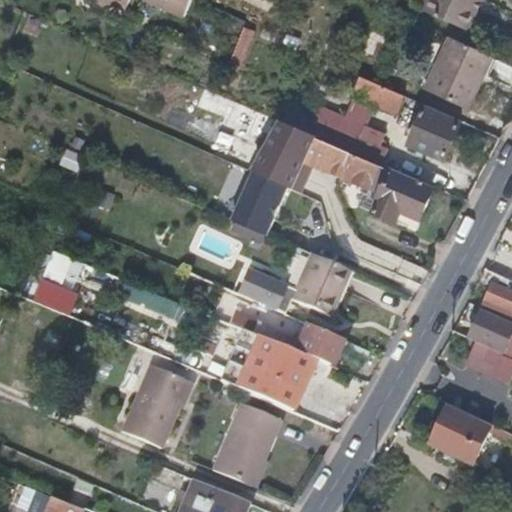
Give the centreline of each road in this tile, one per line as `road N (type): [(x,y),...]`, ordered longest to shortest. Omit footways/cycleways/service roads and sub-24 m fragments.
road 1 (secondary): [(511,163),(317,511)]
road 2 (residential): [(0,389),(294,511)]
